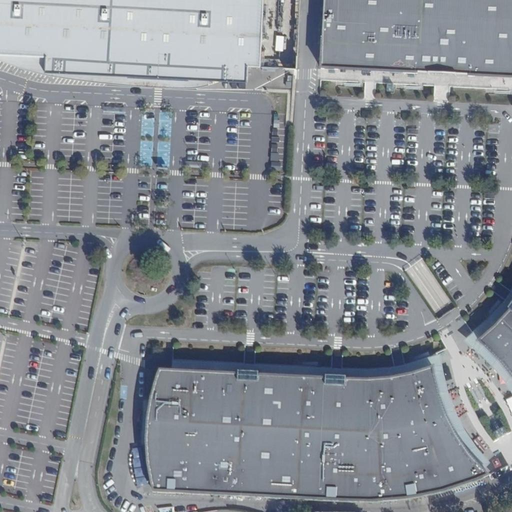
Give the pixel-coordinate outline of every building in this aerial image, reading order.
[(0,0),(0,52),(45,54),(45,71),(133,75),(134,59),(184,61),(183,78),(219,79),(247,81),(247,65),(260,65),(263,0),(0,0)] [(511,0),(326,0),(323,67),(384,70),(511,77),(511,307),(502,320),(480,340),(502,362),(511,375),(511,0)] [(45,54),(0,52),(0,57),(11,63),(52,74),(99,81),(143,85),(157,85),(179,87),(197,85),(203,84),(219,79),(183,78),(184,61),(134,59),(133,75),(45,71),(45,54)] [(12,239),(9,252),(20,255),(23,242),(12,239)] [(16,345),(18,337),(8,334),(6,342),(16,345)] [(148,459),(155,488),(369,499),(402,497),(430,492),(460,484),(488,474),(470,452),(453,426),(441,397),(433,366),(403,374),(370,378),(161,367),(152,397),(148,428),(148,459)]
